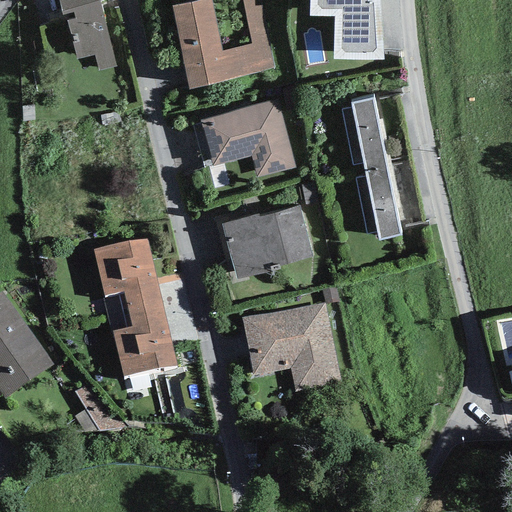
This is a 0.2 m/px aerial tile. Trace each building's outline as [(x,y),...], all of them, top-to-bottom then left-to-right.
[(98,0),(64,0),(78,53),(94,49),(99,67),(114,63),(98,0)] [(201,0),(171,7),(188,90),(274,68),(258,0),(241,0),(250,44),(223,51),(211,0),(201,0)] [(334,17),(333,59),(383,60),(379,0),(309,0),(309,16),(334,17)] [(372,98),(351,103),(352,108),(341,111),(353,165),(363,163),(364,171),(387,167),(372,98)] [(250,156),(256,177),(295,168),(278,100),(200,122),(212,167),(250,156)] [(387,167),(364,171),(366,177),(356,179),(367,232),(377,230),(379,239),(401,235),(387,167)] [(258,214),(222,225),(237,279),(281,270),(280,267),(312,257),(300,205),(259,217),(258,214)] [(127,307),(161,299),(147,238),(93,250),(103,295),(124,291),(127,307)] [(53,365),(2,292),(0,293),(0,392),(4,398),(53,365)] [(161,299),(127,307),(132,327),(113,331),(123,377),(176,365),(161,299)] [(252,376),(290,369),(294,392),(341,383),(325,302),(241,318),(252,376)]
